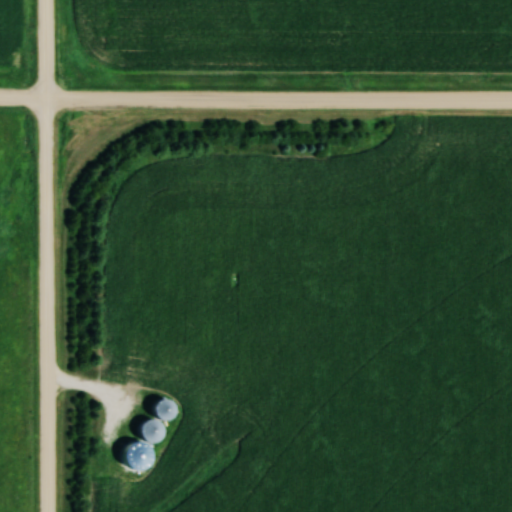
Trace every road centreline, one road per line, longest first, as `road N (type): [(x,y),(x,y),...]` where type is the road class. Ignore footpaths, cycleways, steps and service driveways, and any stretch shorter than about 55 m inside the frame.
road 1 (residential): [(511,102),(0,101)]
road 2 (residential): [(49,511),(49,0)]
